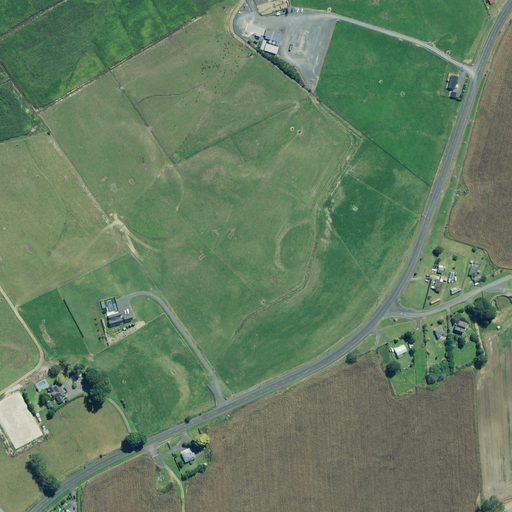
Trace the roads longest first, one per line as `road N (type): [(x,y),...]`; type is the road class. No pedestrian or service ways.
road 1 (secondary): [(35,511),(90,470),(328,359),(386,306)]
road 2 (secondary): [(386,306),(409,268),(483,59),(511,3)]
road 3 (unknown): [(478,73),(375,25),(319,14),(256,15),(245,0)]
